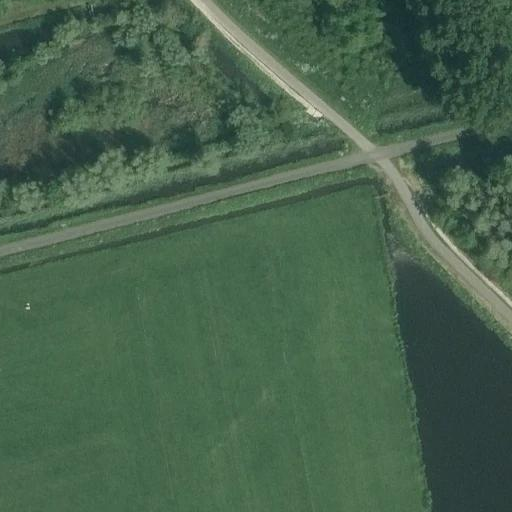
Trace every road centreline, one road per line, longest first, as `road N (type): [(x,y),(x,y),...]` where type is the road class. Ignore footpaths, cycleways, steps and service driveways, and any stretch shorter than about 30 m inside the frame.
road 1 (unknown): [(326,112),(299,101),(194,0)]
road 2 (unknown): [(511,306),(394,177)]
